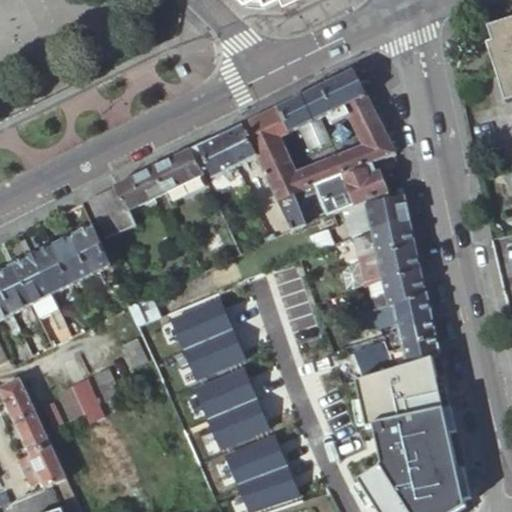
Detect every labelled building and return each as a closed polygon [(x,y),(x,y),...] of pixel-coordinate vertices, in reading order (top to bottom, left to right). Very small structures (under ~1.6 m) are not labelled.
[(236,0),(248,12),(265,13),(281,6),(285,15),(301,8),(300,6),(312,0),(236,0)] [(488,45),(506,102),(511,100),(511,20),(490,28),(495,43),(488,45)] [(395,156),(355,72),(244,126),(260,157),(282,199),(375,163),(395,156)] [(239,167),(260,157),(244,126),(220,137),(236,169),(237,169),(239,167)] [(220,137),(192,151),(203,173),(209,170),(214,179),(236,169),(220,137)] [(154,170),(166,194),(204,175),(203,173),(192,151),(154,170)] [(375,163),(282,199),(297,228),(311,223),(297,200),(319,192),(334,215),(371,202),(388,201),(386,194),(375,163)] [(130,211),(166,194),(154,170),(89,202),(106,236),(135,222),(130,211)] [(355,220),(358,237),(377,233),(411,225),(402,189),(386,194),(388,201),(371,202),(374,216),(355,220)] [(276,238),(283,235),(271,211),(264,214),(274,234),(276,238)] [(274,234),(264,214),(260,217),(270,236),(274,234)] [(92,277),(113,267),(93,227),(73,237),(92,277)] [(72,287),(92,277),(73,237),(52,247),(72,287)] [(52,296),(72,287),(52,247),(33,256),(52,296)] [(422,273),(416,249),(372,263),(359,267),(367,289),(377,285),(388,282),(422,273)] [(33,256),(14,265),(33,306),(34,305),(41,319),(59,310),(52,296),(33,256)] [(14,265),(0,272),(0,287),(13,315),(33,306),(14,265)] [(388,282),(377,285),(380,299),(391,296),(388,282)] [(0,287),(0,321),(13,315),(0,287)] [(400,333),(433,322),(427,295),(377,311),(382,330),(398,325),(400,333)] [(154,298),(134,309),(138,319),(141,327),(164,318),(154,298)] [(224,300),(175,320),(187,349),(238,328),(233,315),(230,316),(224,300)] [(382,330),(377,311),(366,315),(360,317),(365,335),(382,330)] [(403,350),(437,339),(433,322),(400,333),(403,350)] [(187,349),(199,379),(248,359),(241,342),(243,341),(238,328),(187,349)] [(124,345),(134,368),(148,363),(138,339),(124,345)] [(432,359),(441,356),(437,339),(403,350),(405,360),(398,362),(400,368),(432,359)] [(363,378),(395,369),(384,341),(354,352),(363,378)] [(0,345),(0,365),(8,362),(0,345)] [(363,378),(356,381),(365,408),(370,424),(371,427),(378,425),(390,462),(358,482),(361,486),(373,506),(376,511),(462,511),(466,510),(457,473),(449,436),(437,382),(432,359),(400,368),(395,369),(363,378)] [(247,370),(198,389),(210,419),(261,398),(255,384),(253,385),(247,370)] [(108,371),(93,378),(104,404),(119,397),(108,371)] [(445,380),(437,382),(449,436),(457,434),(445,380)] [(0,390),(0,399),(12,425),(34,414),(19,381),(0,390)] [(85,382),(71,389),(83,418),(88,427),(102,420),(85,382)] [(83,418),(71,389),(56,396),(69,425),(83,418)] [(261,398),(210,419),(222,449),(271,429),(264,413),(267,412),(261,398)] [(52,405),(40,410),(50,433),(62,428),(52,405)] [(365,408),(358,411),(363,426),(370,424),(365,408)] [(12,425),(28,456),(48,447),(34,414),(12,425)] [(457,434),(449,436),(457,473),(465,471),(457,434)] [(227,457),(239,487),(290,466),(285,452),(282,453),(276,437),(227,457)] [(39,480),(44,490),(65,482),(48,447),(28,456),(17,462),(28,486),(39,480)] [(290,466),(239,487),(249,511),(255,511),(300,496),(294,481),(296,480),(290,466)] [(361,486),(354,491),(367,511),(373,506),(361,486)]
